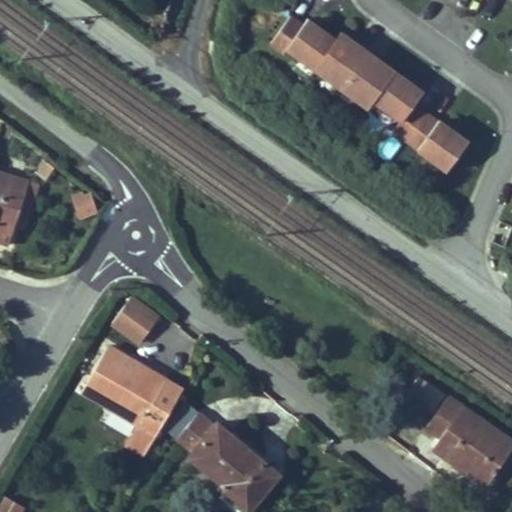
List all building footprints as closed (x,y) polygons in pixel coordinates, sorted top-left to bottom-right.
[(428,87),(347,25),(341,32),(314,12),(309,18),(297,9),(277,35),(290,44),(292,40),(372,100),(377,93),(406,114),(398,125),(451,165),(472,136),(444,115),(442,117),(419,99),(428,87)] [(33,166),(0,155),(0,228),(12,232),(21,202),(33,166)] [(44,170),(33,166),(21,202),(33,205),(44,170)] [(138,342),(160,312),(134,294),(113,324),(138,342)] [(117,407),(143,361),(106,341),(80,387),(117,407)] [(143,361),(117,407),(139,420),(157,430),(183,384),(143,361)] [(428,397),(403,379),(391,395),(416,413),(428,397)] [(252,508),(275,479),(257,464),(266,452),(218,414),(214,418),(201,409),(200,410),(185,398),(164,424),(178,435),(176,437),(189,447),(187,449),(225,478),(220,484),(252,508)] [(467,487),(496,446),(430,399),(408,430),(422,440),(415,450),(467,487)] [(157,430),(139,420),(127,440),(145,450),(157,430)] [(285,467),(266,452),(257,464),(275,479),(285,467)] [(19,511),(25,503),(7,494),(0,506),(0,511),(19,511)]
